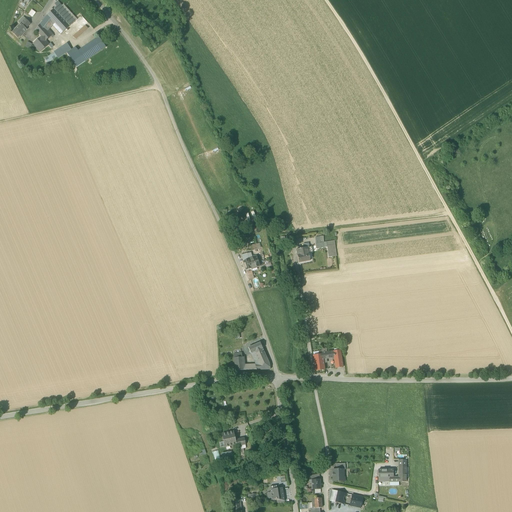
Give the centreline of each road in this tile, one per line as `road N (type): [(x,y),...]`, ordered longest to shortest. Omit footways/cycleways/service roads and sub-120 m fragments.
road 1 (unclassified): [(276,378),(235,254),(159,85),(94,0)]
road 2 (track): [(511,334),(326,0)]
road 3 (track): [(449,213),(291,234),(312,378)]
road 4 (unclassified): [(0,417),(276,378)]
road 5 (unclassified): [(312,378),(511,378)]
road 6 (track): [(159,85),(0,122)]
road 7 (unclassified): [(325,511),(327,452),(312,378)]
road 8 (unclassified): [(295,511),(276,378)]
